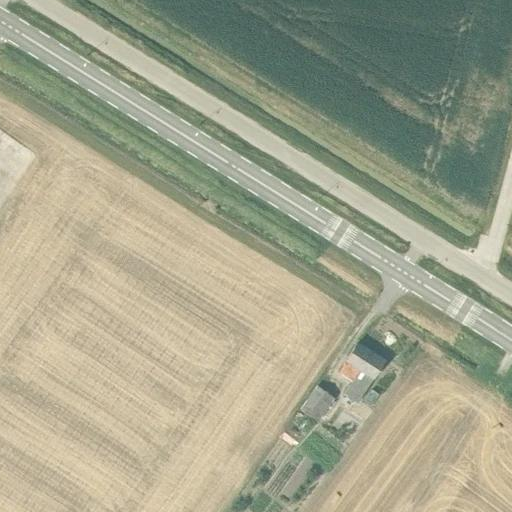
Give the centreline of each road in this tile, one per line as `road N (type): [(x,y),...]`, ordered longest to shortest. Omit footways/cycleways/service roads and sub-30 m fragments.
road 1 (secondary): [(0,21),(511,343)]
road 2 (unclassified): [(36,0),(511,295)]
